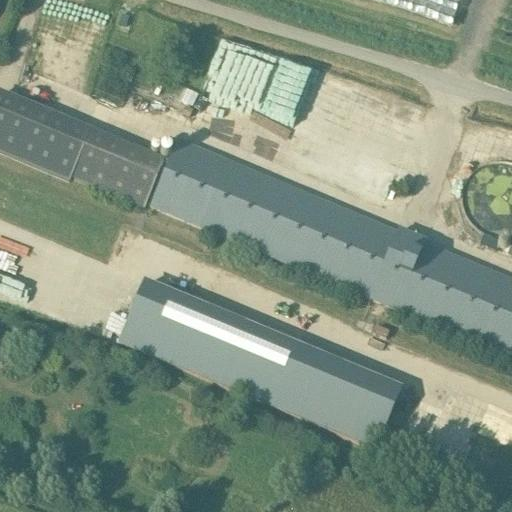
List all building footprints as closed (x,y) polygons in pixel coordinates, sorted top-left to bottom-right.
[(413,167),(430,112),(311,75),(294,130),(413,167)] [(511,283),(176,143),(148,209),(511,361),(511,283)] [(493,253),(498,242),(483,236),(478,247),(493,253)] [(120,346),(273,410),(298,350),(144,287),(120,346)] [(389,334),(376,329),(373,337),(386,342),(389,334)] [(399,392),(298,350),(273,410),(373,452),(399,392)]
